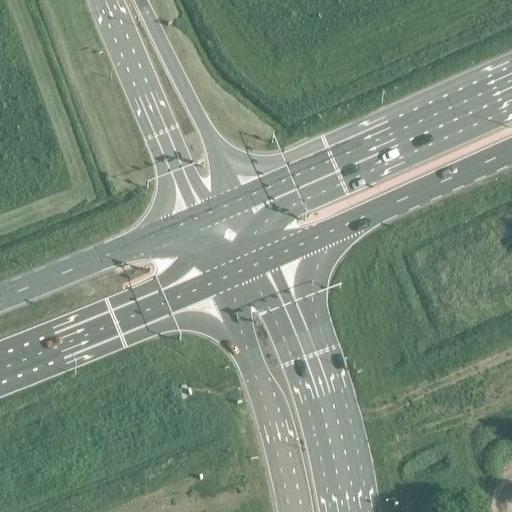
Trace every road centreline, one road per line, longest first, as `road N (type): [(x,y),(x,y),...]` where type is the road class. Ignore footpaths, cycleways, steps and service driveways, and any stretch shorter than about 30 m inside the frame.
road 1 (trunk): [(511,77),(242,201)]
road 2 (trunk): [(270,263),(511,151)]
road 3 (secondary): [(341,511),(328,421),(270,263)]
road 4 (secondary): [(218,284),(260,392),(291,511)]
road 5 (unclassified): [(104,0),(193,221)]
road 6 (trunk): [(0,368),(218,284)]
road 7 (unclassified): [(242,201),(139,0)]
road 8 (trunk): [(193,221),(0,297)]
road 9 (unknown): [(415,122),(372,123),(274,163),(218,155)]
